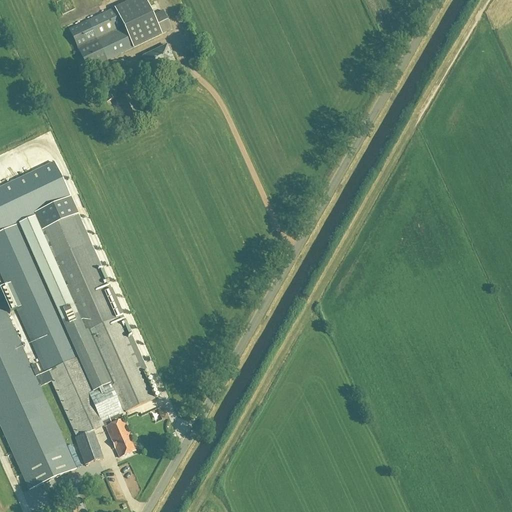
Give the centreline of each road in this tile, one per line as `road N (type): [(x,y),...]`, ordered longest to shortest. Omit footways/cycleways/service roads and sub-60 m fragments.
road 1 (unclassified): [(144,511),(441,0)]
road 2 (track): [(194,511),(489,0)]
